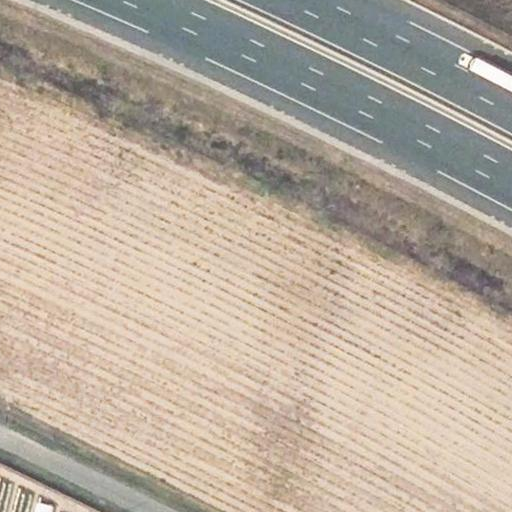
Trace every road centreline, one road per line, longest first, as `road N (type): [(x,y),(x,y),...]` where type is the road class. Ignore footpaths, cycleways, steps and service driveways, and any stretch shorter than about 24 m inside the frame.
road 1 (motorway): [(141,0),(511,179)]
road 2 (motorway): [(511,102),(302,0)]
road 3 (unclassified): [(0,431),(157,511)]
